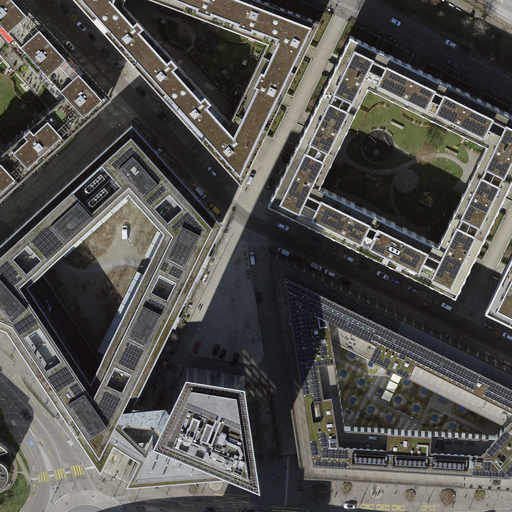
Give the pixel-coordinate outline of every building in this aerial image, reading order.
[(26,5),(21,0),(3,0),(0,3),(0,54),(14,70),(51,37),(53,35),(26,5)] [(75,0),(92,18),(111,0),(75,0)] [(117,46),(133,64),(158,42),(123,4),(119,0),(111,0),(92,18),(95,22),(117,46)] [(119,0),(123,4),(124,0),(155,0),(179,9),(182,0),(119,0)] [(182,0),(179,9),(226,27),(236,0),(182,0)] [(236,0),(226,27),(268,43),(284,9),(263,1),(261,0),(236,0)] [(320,22),(284,9),(268,43),(260,60),(294,76),(307,49),(320,22)] [(64,46),(53,35),(51,37),(14,70),(50,109),(54,113),(90,81),(93,78),(64,46)] [(349,110),(365,78),(378,50),(351,36),(334,70),(321,97),(349,110)] [(150,83),(167,101),(192,79),(158,42),(133,64),(150,83)] [(365,78),(430,110),(444,82),(418,69),(378,50),(365,78)] [(283,98),(294,76),(260,60),(238,105),(272,121),(283,98)] [(54,113),(72,133),(107,100),(110,97),(96,82),(93,78),(90,81),(54,113)] [(184,120),(201,139),(226,117),(192,79),(167,101),(184,120)] [(497,142),(510,114),(473,96),(444,82),(430,110),(497,142)] [(330,149),(349,110),(321,97),(310,119),(302,135),(297,145),(325,159),(330,149)] [(263,139),(272,121),(238,105),(233,115),(230,122),(226,117),(201,139),(218,157),(242,184),(260,145),(263,139)] [(4,150),(3,151),(25,175),(26,174),(48,154),(72,133),(54,113),(50,109),(4,150)] [(511,115),(510,114),(497,142),(485,166),(511,179),(511,115)] [(154,151),(157,149),(132,122),(129,124),(64,184),(69,190),(93,216),(97,220),(129,192),(125,187),(120,182),(150,155),(154,151)] [(313,183),(325,159),(297,145),(286,169),(268,204),(296,218),(313,183)] [(185,185),(187,183),(173,167),(157,149),(154,151),(150,155),(120,182),(125,187),(129,192),(150,216),(155,212),(180,189),(185,185)] [(3,151),(0,154),(0,197),(1,197),(25,175),(3,151)] [(481,174),(463,210),(491,224),(502,201),(510,185),(511,181),(511,179),(485,166),(481,174)] [(208,234),(217,235),(222,225),(223,222),(187,183),(185,185),(180,189),(155,212),(150,216),(163,230),(172,231),(208,234)] [(379,216),(313,183),(296,218),(325,232),(362,250),(379,216)] [(59,188),(29,215),(33,222),(54,252),(57,257),(97,220),(93,216),(69,190),(64,184),(59,188)] [(445,248),(428,282),(456,296),(471,265),(491,224),(463,210),(445,248)] [(33,222),(29,215),(24,220),(3,240),(0,242),(0,258),(24,280),(28,283),(35,277),(51,262),(57,257),(54,252),(33,222)] [(445,248),(379,216),(362,250),(405,271),(428,282),(445,248)] [(184,284),(191,288),(207,254),(217,235),(208,234),(172,231),(163,230),(146,266),(154,269),(184,284)] [(353,290),(267,248),(268,252),(277,315),(287,376),(287,380),(337,372),(332,335),(352,293),(353,290)] [(511,255),(502,277),(485,310),(511,323),(511,255)] [(0,324),(6,328),(9,322),(12,315),(23,294),(28,283),(24,280),(0,258),(0,324)] [(190,289),(191,288),(184,284),(154,269),(146,266),(146,267),(95,368),(95,369),(104,374),(132,388),(139,391),(154,362),(175,320),(190,289)] [(9,322),(6,328),(67,419),(76,433),(82,429),(105,414),(87,386),(91,377),(51,317),(28,283),(23,294),(12,315),(9,322)] [(352,293),(332,335),(429,383),(449,342),(451,338),(406,316),(353,290),(352,293)] [(250,292),(239,294),(244,318),(255,316),(250,292)] [(511,415),(511,367),(508,366),(451,338),(449,342),(429,383),(507,421),(511,415)] [(76,433),(101,469),(114,442),(123,423),(126,417),(135,399),(139,391),(132,388),(104,374),(95,369),(91,377),(87,386),(105,414),(82,429),(76,433)] [(337,372),(287,380),(292,413),(298,451),(299,457),(301,472),(359,475),(362,425),(345,424),(337,372)] [(259,459),(248,385),(220,380),(180,374),(166,402),(163,408),(157,420),(154,427),(153,429),(148,439),(145,444),(139,457),(126,483),(198,470),(259,459)] [(126,417),(157,420),(163,408),(166,402),(123,406),(118,417),(126,417)] [(511,425),(507,421),(496,433),(478,432),(475,482),(498,484),(511,484),(511,425)] [(145,444),(123,423),(114,442),(139,457),(145,444)] [(123,423),(114,442),(148,439),(153,429),(154,427),(123,423)] [(478,432),(362,425),(359,475),(365,476),(413,479),(443,480),(462,482),(475,482),(478,432)] [(0,451),(9,448),(0,439),(0,451)] [(0,484),(3,482),(6,479),(8,476),(8,471),(7,467),(5,464),(2,461),(0,460),(0,484)]
